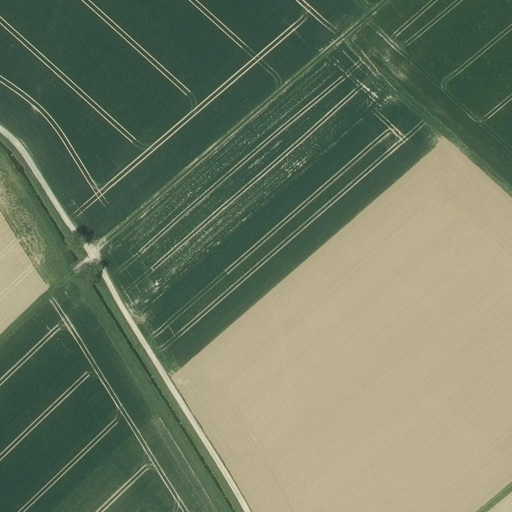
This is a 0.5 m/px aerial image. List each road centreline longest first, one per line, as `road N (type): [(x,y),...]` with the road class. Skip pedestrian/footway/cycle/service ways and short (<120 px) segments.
road 1 (track): [(247,511),(93,258),(0,128)]
road 2 (track): [(387,0),(91,255)]
road 3 (track): [(511,197),(297,0)]
road 4 (track): [(93,258),(0,340)]
